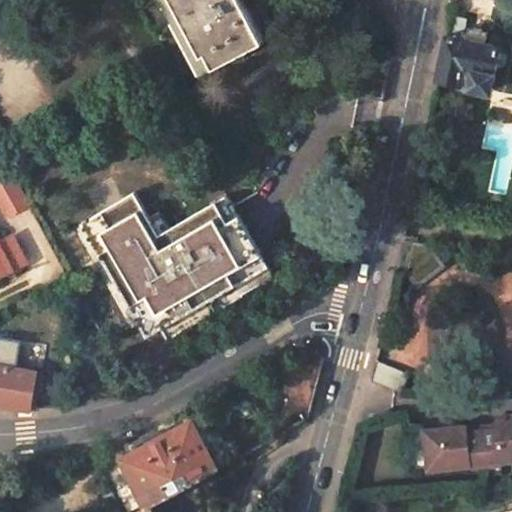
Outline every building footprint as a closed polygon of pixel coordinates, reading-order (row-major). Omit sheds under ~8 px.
[(167,0),(207,75),(263,44),(239,0),(167,0)] [(451,17),(438,81),(494,88),(502,51),(502,38),(490,36),(490,34),(487,33),(489,25),(473,22),(471,29),(470,30),(466,28),(469,10),(468,10),(453,7),(451,17)] [(391,62),(393,52),(383,58),(387,65),(391,62)] [(431,110),(428,128),(448,132),(451,114),(431,110)] [(149,131),(130,142),(143,165),(162,154),(149,131)] [(0,179),(0,200),(9,217),(29,206),(11,174),(0,179)] [(171,237),(146,193),(130,202),(128,197),(112,205),(114,211),(75,233),(85,251),(82,254),(80,258),(80,262),(81,268),(82,270),(84,273),(87,276),(91,277),(97,278),(171,237)] [(0,276),(27,262),(14,236),(0,242),(0,276)] [(288,348),(276,402),(288,429),(308,418),(323,358),(298,342),(288,348)] [(19,360),(9,358),(7,368),(0,366),(0,404),(35,410),(41,374),(17,369),(19,360)] [(191,419),(121,458),(146,505),(147,507),(217,468),(191,419)] [(432,466),(487,462),(511,459),(511,420),(498,422),(499,428),(485,430),(468,431),(468,424),(429,428),(431,446),(432,464),(432,466)] [(431,446),(418,447),(419,464),(432,464),(431,446)]
